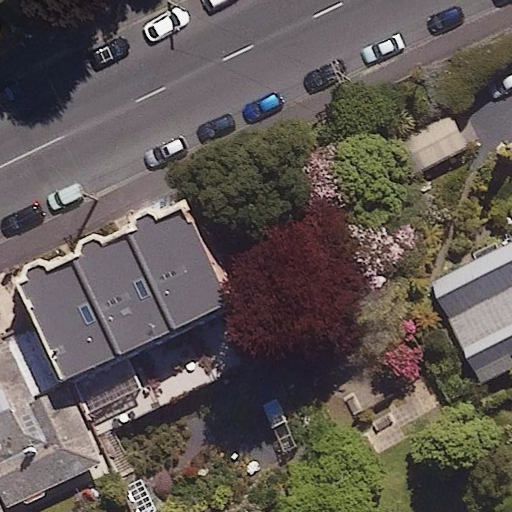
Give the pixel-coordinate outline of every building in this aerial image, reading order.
[(467,147),(450,115),(392,146),(409,178),(467,147)] [(180,331),(236,306),(193,210),(165,223),(158,216),(149,216),(142,224),(143,233),(137,236),(180,331)] [(127,355),(180,331),(137,236),(109,248),(103,240),(93,240),(87,247),(88,258),(84,260),(127,355)] [(511,243),(433,282),(483,384),(511,369),(511,243)] [(68,382),(127,355),(84,260),(59,271),(49,263),(39,264),(32,271),(32,284),(25,287),(68,382)] [(105,464),(68,382),(25,287),(0,298),(0,312),(4,321),(0,323),(0,511),(4,511),(3,510),(105,464)]
